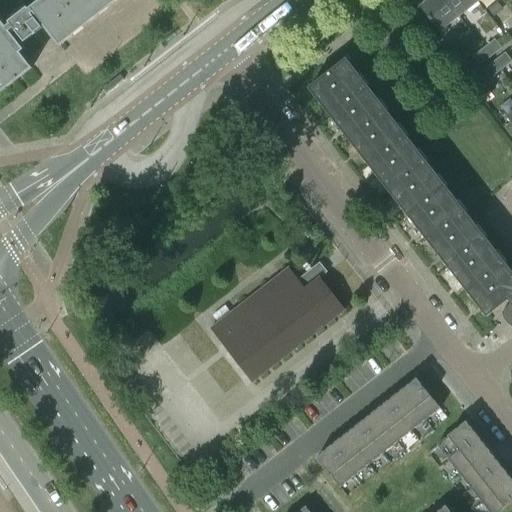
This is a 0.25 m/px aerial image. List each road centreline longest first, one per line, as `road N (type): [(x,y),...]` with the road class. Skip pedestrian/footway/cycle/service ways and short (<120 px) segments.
road 1 (residential): [(443,338),(222,54)]
road 2 (tertiary): [(0,229),(222,54)]
road 3 (secondary): [(145,511),(0,298)]
road 4 (residential): [(443,338),(245,494)]
